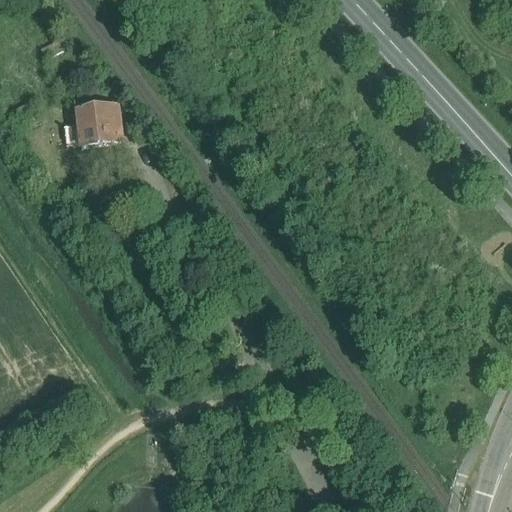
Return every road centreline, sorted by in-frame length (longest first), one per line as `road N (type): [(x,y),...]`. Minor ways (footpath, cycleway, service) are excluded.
road 1 (track): [(263,394),(146,421),(103,451),(44,511)]
road 2 (primary): [(352,0),(511,173)]
